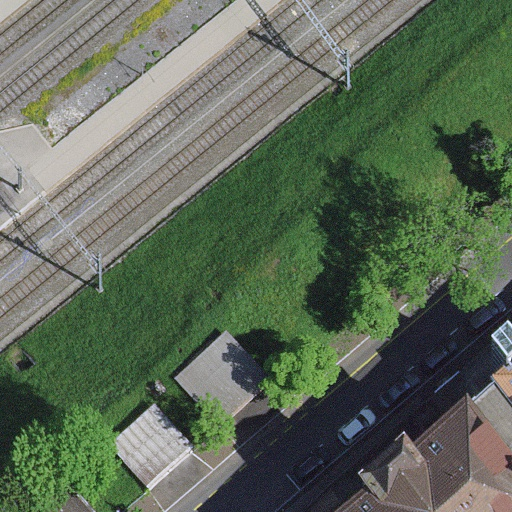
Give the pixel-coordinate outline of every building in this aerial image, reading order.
[(227,338),(179,382),(222,429),(271,385),(227,338)] [(498,423),(511,438),(511,338),(434,406),(468,444),(498,423)] [(153,409),(111,446),(150,491),(192,454),(153,409)] [(511,511),(511,495),(468,444),(416,489),(404,476),(361,511),(511,511)] [(86,511),(66,490),(41,511),(86,511)]
